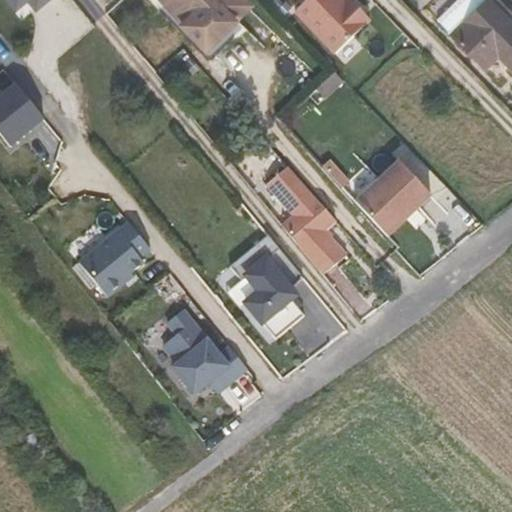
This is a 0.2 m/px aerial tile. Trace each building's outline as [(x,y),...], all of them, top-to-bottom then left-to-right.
[(28,0),(37,10),(49,0),(9,0),(18,9),(28,0)] [(188,17),(171,0),(167,0),(164,3),(157,10),(176,29),(181,25),(188,17)] [(248,5),(243,0),(161,0),(164,3),(167,0),(171,0),(188,17),(181,25),(203,49),(248,5)] [(341,0),(307,0),(294,12),(334,54),(369,21),(356,7),(352,11),(344,3),(341,0)] [(349,0),(347,0),(344,3),(352,11),(356,7),(349,0)] [(464,0),(460,4),(470,14),(483,0),(464,0)] [(511,21),(491,0),(483,0),(470,14),(511,55),(511,21)] [(450,33),(470,14),(460,4),(441,23),(450,33)] [(511,70),(511,55),(470,14),(450,33),(484,67),(497,55),(511,70)] [(0,135),(9,146),(42,119),(14,84),(0,95),(0,135)] [(354,202),(385,237),(404,219),(401,215),(411,207),(414,211),(429,197),(398,162),(378,180),(354,202)] [(340,187),(354,202),(378,180),(365,165),(340,187)] [(323,209),(289,171),(268,189),(296,220),(285,230),(326,278),(348,259),(326,235),(337,225),(323,209)] [(401,215),(404,219),(414,211),(411,207),(401,215)] [(150,250),(127,223),(78,264),(107,298),(125,283),(122,280),(130,274),(143,263),(139,259),(150,250)] [(259,244),(301,290),(310,282),(267,236),(259,244)] [(218,273),(268,342),(311,312),(261,243),(218,273)] [(122,280),(125,283),(133,277),(130,274),(122,280)] [(220,357),(185,313),(168,326),(178,337),(164,348),(178,365),(173,369),(195,396),(211,384),(218,378),(227,388),(248,371),(230,349),(220,357)] [(218,378),(211,384),(219,394),(227,388),(218,378)]
